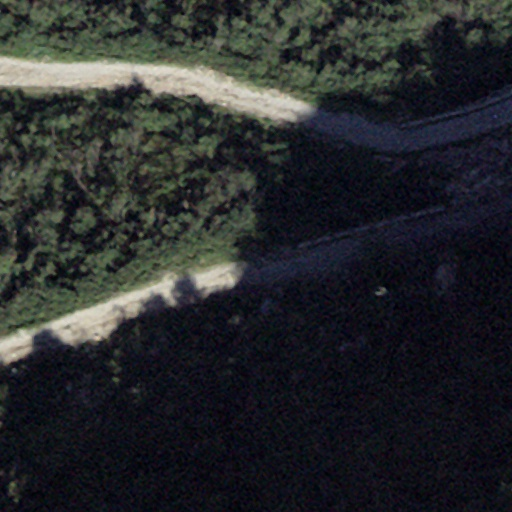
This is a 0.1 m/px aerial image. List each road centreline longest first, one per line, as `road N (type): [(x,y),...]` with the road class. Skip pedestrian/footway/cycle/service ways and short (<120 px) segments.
road 1 (track): [(511,203),(173,288),(0,355)]
road 2 (track): [(0,72),(194,87),(412,139),(511,108)]
